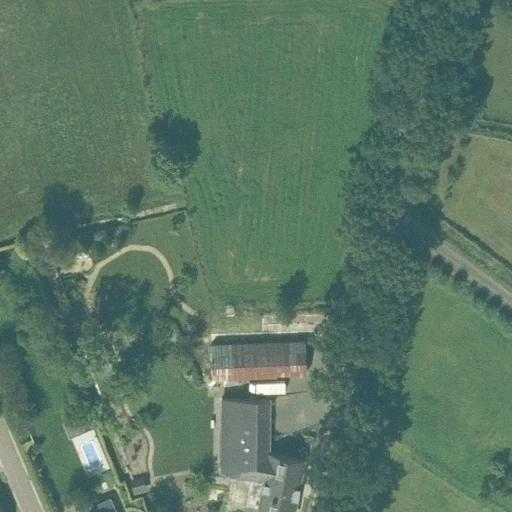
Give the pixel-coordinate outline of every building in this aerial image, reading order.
[(306,373),(305,340),(211,343),(212,377),(276,375),(276,374),(306,373)] [(221,397),(220,451),(268,452),(269,398),(221,397)] [(86,409),(76,414),(81,426),(91,422),(86,409)] [(264,478),(258,510),(268,511),(293,511),(304,459),(268,452),(220,451),(220,456),(234,459),(234,472),(264,478)] [(116,511),(112,502),(96,509),(97,511),(116,511)]
